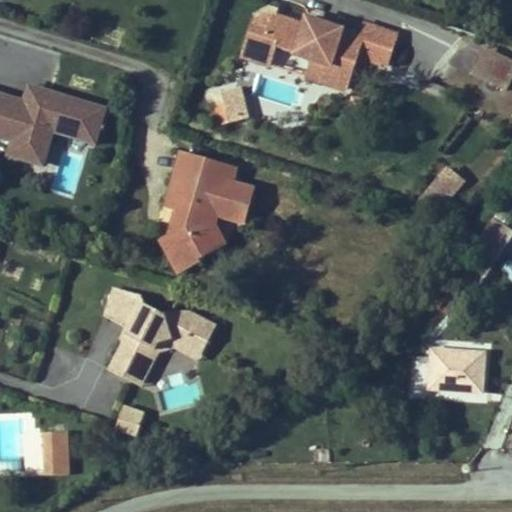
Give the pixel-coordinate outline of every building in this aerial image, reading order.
[(386,65),(396,35),(366,25),(362,36),(323,23),(321,30),(305,26),(275,16),(277,10),(271,8),(258,15),(245,57),(272,66),(277,47),(312,58),(306,77),(346,89),(357,56),(386,65)] [(321,30),(323,23),(308,18),(305,26),(321,30)] [(494,84),(506,57),(483,47),(470,74),(494,84)] [(508,90),(511,81),(511,59),(506,57),(494,84),(508,90)] [(431,94),(434,85),(426,82),(423,90),(431,94)] [(97,147),(107,107),(26,85),(22,99),(0,92),(0,141),(9,144),(5,158),(46,169),(54,136),(97,147)] [(446,100),(449,91),(434,85),(431,94),(446,100)] [(248,119),(240,88),(223,92),(231,119),(240,117),(248,119)] [(231,119),(223,92),(213,95),(216,108),(226,106),(229,120),(231,119)] [(359,107),(361,100),(353,98),(351,106),(359,107)] [(229,120),(226,106),(216,108),(220,122),(229,120)] [(243,222),(249,202),(229,196),(232,184),(236,170),(183,154),(176,177),(180,178),(170,210),(176,211),(179,212),(180,217),(176,231),(170,235),(168,236),(178,254),(191,247),(198,261),(226,246),(215,226),(218,215),(243,222)] [(444,206),(465,184),(449,169),(422,198),(444,206)] [(170,210),(180,178),(176,177),(167,208),(170,210)] [(249,202),(252,189),(232,184),(229,196),(249,202)] [(176,231),(180,217),(179,212),(176,211),(170,235),(176,231)] [(488,276),(511,239),(511,230),(494,219),(466,261),(488,276)] [(198,261),(191,247),(178,254),(168,236),(162,240),(179,272),(198,261)] [(511,262),(509,259),(499,269),(511,282),(511,262)] [(476,293),(488,276),(466,261),(454,278),(476,293)] [(160,343),(173,339),(189,338),(206,347),(217,326),(191,313),(164,314),(145,304),(142,297),(114,289),(105,317),(127,328),(131,331),(125,342),(110,371),(137,385),(160,343)] [(125,342),(131,331),(127,328),(120,340),(125,342)] [(200,360),(206,347),(189,338),(173,339),(160,343),(137,385),(142,387),(160,352),(175,348),(200,360)] [(482,392),(484,355),(434,351),(431,388),(482,392)] [(117,408),(111,429),(134,436),(140,416),(117,408)] [(67,446),(67,432),(45,433),(46,447),(67,446)] [(68,467),(67,446),(46,447),(47,476),(58,475),(57,467),(68,467)] [(69,475),(68,467),(57,467),(58,475),(69,475)]
